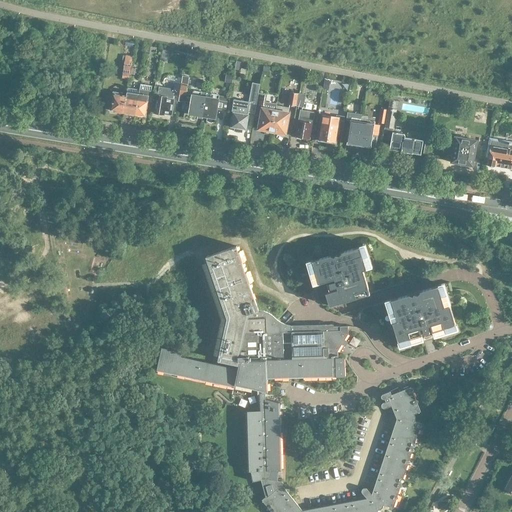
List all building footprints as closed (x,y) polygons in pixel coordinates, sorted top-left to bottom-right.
[(131,68),(132,59),(132,56),(123,54),(122,61),(125,61),(122,78),(129,79),(130,75),(131,68)] [(226,75),(225,82),(232,84),(233,76),(226,75)] [(179,96),(181,83),(175,82),(173,90),(171,90),(169,90),(168,91),(167,93),(167,90),(165,88),(163,87),(161,87),(159,89),(158,91),(158,96),(153,95),(152,96),(152,100),(157,100),(155,113),(164,114),(171,115),(174,99),(173,99),(173,95),(179,96)] [(255,114),(256,108),(258,94),(260,84),(252,82),(248,102),(234,99),(232,111),(234,111),(232,127),(235,127),(234,131),(242,132),(242,128),(247,129),(249,116),(248,115),(248,113),(255,114)] [(188,85),(181,83),(179,96),(185,97),(188,85)] [(140,85),(135,115),(145,116),(148,101),(152,102),(152,96),(150,96),(152,87),(140,85)] [(202,117),(206,93),(193,91),(191,99),(184,98),(182,110),(185,111),(184,117),(190,118),(190,119),(196,120),(197,116),(202,117)] [(127,92),(126,97),(124,113),(135,115),(139,94),(127,92)] [(295,106),(297,93),(290,92),(288,105),(295,106)] [(218,100),(218,99),(219,96),(206,93),(202,117),(207,118),(206,121),(207,122),(213,123),(215,122),(215,119),(217,109),(228,111),(229,102),(218,100)] [(306,94),(297,93),(295,106),(304,107),(306,94)] [(256,108),(255,114),(261,115),(258,129),(272,132),(277,106),(263,103),(265,95),(258,94),(256,108)] [(124,113),(126,97),(121,96),(121,98),(115,97),(114,105),(111,105),(111,111),(124,113)] [(289,108),(277,106),(272,132),(285,134),(289,113),(289,108)] [(387,110),(380,109),(378,123),(385,124),(387,110)] [(314,112),(306,111),(301,110),(296,137),(310,140),(314,112)] [(347,144),(356,145),(361,115),(348,113),(347,119),(350,120),(347,144)] [(361,115),(356,145),(371,148),(371,147),(375,147),(377,135),(378,135),(379,125),(375,124),(376,117),(361,115)] [(339,131),(343,131),(344,119),(339,118),(338,125),(327,123),(328,117),(323,116),(319,140),(337,142),(339,131)] [(394,128),(396,117),(388,116),(386,127),(394,128)] [(421,155),(423,140),(405,137),(405,136),(404,134),(392,132),(390,150),(391,150),(391,151),(396,152),(396,151),(404,152),(404,153),(410,154),(410,153),(421,155)] [(451,162),(472,166),(477,141),(455,137),(453,145),(451,145),(450,153),(452,154),(451,162)] [(492,143),(489,143),(486,156),(489,157),(488,164),(511,168),(511,143),(510,143),(493,140),(492,143)] [(375,296),(368,272),(376,270),(367,239),(302,259),(311,288),(330,282),(331,288),(321,291),(327,311),(375,296)] [(385,408),(391,406),(397,419),(372,495),(367,489),(366,489),(366,488),(365,488),(364,488),(363,489),(362,489),(362,490),(362,491),(362,492),(367,499),(302,511),(282,486),(284,483),(283,481),(278,480),(279,471),(282,471),(280,403),(266,399),(265,392),(268,392),(268,389),(285,392),(286,388),(268,384),(268,378),(333,377),(333,376),(336,376),(336,377),(344,377),(343,357),(338,357),(338,355),(337,351),(348,334),(347,326),(340,327),(340,326),(333,326),(333,324),(291,326),(291,328),(272,328),(272,314),(258,314),(258,310),(259,310),(249,282),(251,282),(247,272),(246,272),(242,262),(243,261),(240,251),(239,251),(237,246),(206,256),(208,262),(207,262),(211,273),(212,272),(215,283),(214,283),(218,293),(219,293),(223,303),(221,304),(225,314),(226,314),(228,318),(227,322),(225,321),(223,332),(224,332),(222,343),(221,343),(219,354),(220,354),(219,360),(238,364),(237,369),(181,357),(181,353),(182,352),(162,348),(157,371),(234,387),(234,385),(260,391),(260,411),(246,411),(248,472),(251,471),(253,481),(262,479),(264,479),(269,495),(262,500),(272,511),(378,511),(380,510),(383,508),(384,505),(394,508),(421,423),(415,421),(415,420),(415,416),(415,414),(421,412),(411,387),(400,392),(398,388),(386,393),(388,397),(384,398),(386,402),(383,403),(382,404),(382,405),(382,406),(382,407),(383,408),(384,408),(385,408)] [(391,300),(386,301),(389,312),(395,310),(398,321),(392,322),(398,342),(399,342),(400,346),(411,343),(410,338),(420,335),(421,340),(434,336),(432,331),(444,328),(446,333),(457,329),(455,325),(456,325),(450,305),(444,307),(441,296),(446,294),(443,285),(438,286),(420,291),(420,292),(418,294),(414,293),(413,295),(410,295),(409,294),(391,300)] [(166,314),(168,308),(157,305),(156,311),(166,314)]
